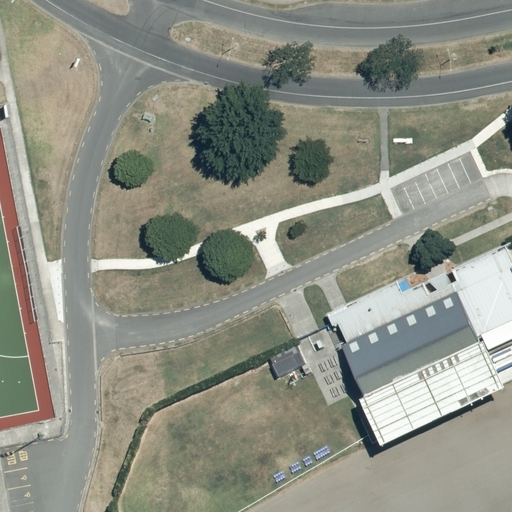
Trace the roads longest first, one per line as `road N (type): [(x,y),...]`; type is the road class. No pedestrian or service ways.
road 1 (tertiary): [(511,71),(432,84),(329,86),(221,68),(139,38)]
road 2 (tertiary): [(169,0),(260,26),(357,39),(511,20)]
